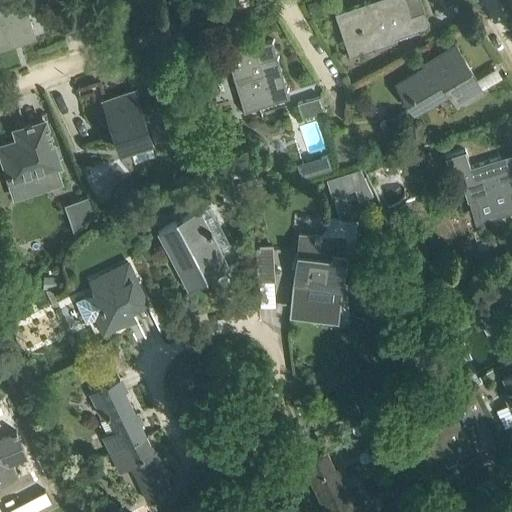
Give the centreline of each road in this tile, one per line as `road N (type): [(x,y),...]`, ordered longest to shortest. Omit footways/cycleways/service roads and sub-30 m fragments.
road 1 (residential): [(246,446),(177,430),(153,385),(161,361),(192,337),(240,320),(266,343),(277,385),(264,420)]
road 2 (residential): [(0,87),(236,4)]
